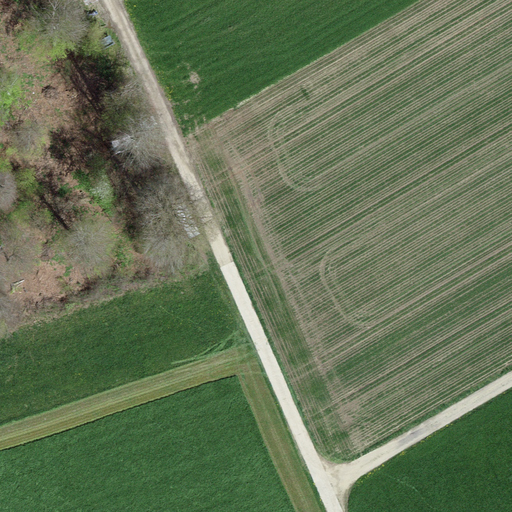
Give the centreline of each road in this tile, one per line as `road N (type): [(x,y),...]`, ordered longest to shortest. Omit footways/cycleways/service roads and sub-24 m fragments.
road 1 (track): [(323,482),(109,0)]
road 2 (track): [(511,372),(323,482)]
